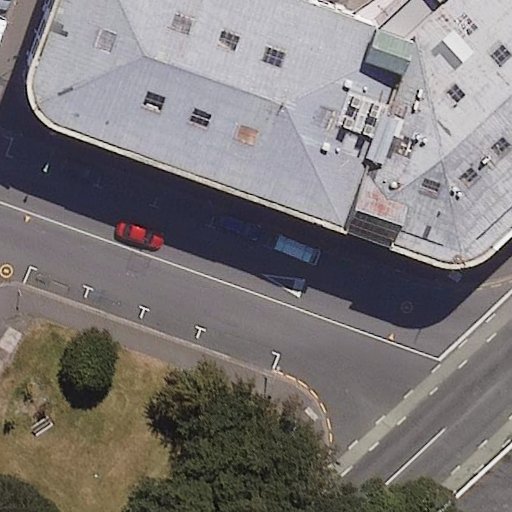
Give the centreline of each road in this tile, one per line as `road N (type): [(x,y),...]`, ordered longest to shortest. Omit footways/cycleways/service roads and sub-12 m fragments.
road 1 (tertiary): [(0,204),(430,359),(477,399)]
road 2 (trunk): [(477,399),(358,511)]
